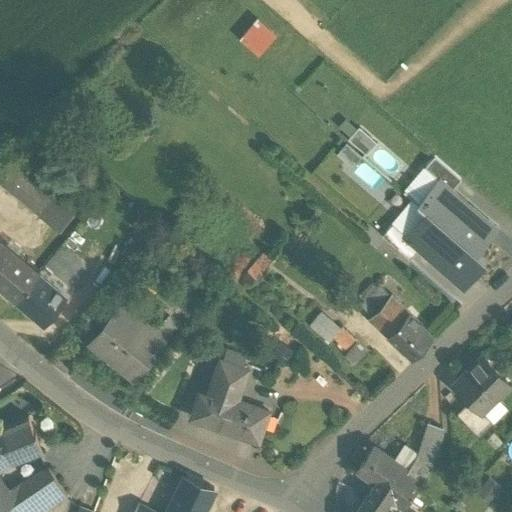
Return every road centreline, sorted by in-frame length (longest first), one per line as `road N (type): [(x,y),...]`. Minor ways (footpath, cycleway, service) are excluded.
road 1 (residential): [(297,501),(130,434),(0,336)]
road 2 (residential): [(511,283),(325,458),(297,501)]
